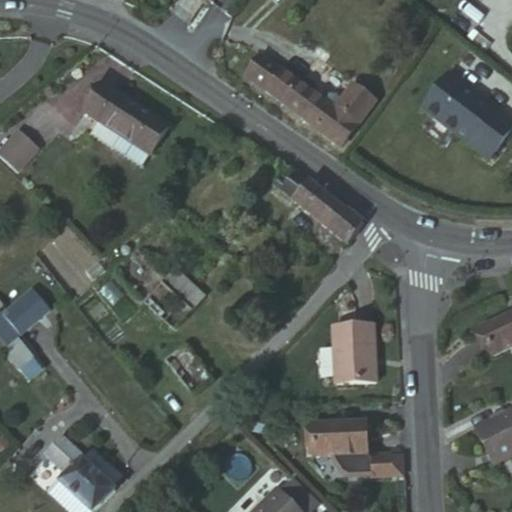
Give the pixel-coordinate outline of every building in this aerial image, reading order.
[(326,156),(361,108),(338,93),(328,110),(320,104),(311,106),(308,111),(243,64),(229,86),(326,156)] [(502,138),(434,88),(411,122),(479,171),(502,138)] [(112,139),(104,152),(132,175),(162,134),(101,89),(82,115),(92,123),(112,139)] [(83,137),(104,152),(112,139),(92,123),(83,137)] [(33,161),(13,141),(0,155),(0,169),(13,183),(33,161)] [(350,234),(315,205),(312,211),(285,188),(276,199),(268,193),(263,199),(332,256),(350,234)] [(167,286),(139,315),(166,342),(196,311),(167,286)] [(42,321),(27,301),(0,323),(0,331),(12,348),(42,321)] [(511,320),(473,338),(486,369),(511,357),(511,320)] [(368,394),(365,342),(323,344),(326,397),(368,394)] [(511,465),(511,419),(470,441),(487,477),(511,465)] [(396,487),(397,468),(386,468),(387,464),(371,464),(371,467),(365,467),(362,463),(363,429),(306,430),(306,464),(326,464),(326,468),(335,481),(341,484),(364,484),(364,487),(396,487)] [(53,492),(71,511),(90,511),(105,498),(102,494),(108,489),(81,460),(75,467),(53,444),(36,460),(59,485),(53,492)] [(313,511),(291,486),(278,499),(290,511),(313,511)] [(290,511),(278,499),(275,495),(258,511),(290,511)]
